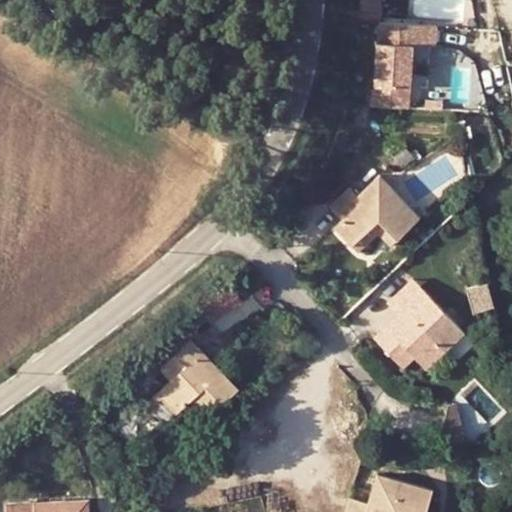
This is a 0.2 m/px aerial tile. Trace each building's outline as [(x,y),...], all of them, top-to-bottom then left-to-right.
[(433,27),(375,24),(373,87),(368,86),(367,107),(407,109),(409,46),(432,47),(433,27)] [(329,221),(344,234),(374,207),(398,229),(418,210),(374,167),(351,187),(346,182),(325,201),(336,214),(329,221)] [(373,225),(388,239),(398,229),(374,207),(344,234),(353,243),(373,225)] [(450,343),(436,329),(453,313),(422,280),(404,300),(411,306),(392,324),(386,318),(374,329),(405,360),(415,351),(429,364),(450,343)] [(235,282),(203,299),(213,318),(246,301),(235,282)] [(209,380),(190,359),(198,353),(185,340),(152,371),(163,383),(150,396),(170,416),(183,404),(199,421),(232,391),(217,374),(209,380)] [(209,380),(217,374),(198,353),(190,359),(209,380)] [(459,438),(460,401),(455,402),(442,423),(442,438),(459,438)] [(228,436),(245,456),(275,430),(258,411),(228,436)] [(392,511),(394,506),(422,510),(428,480),(368,469),(364,500),(345,497),(343,511),(392,511)]
